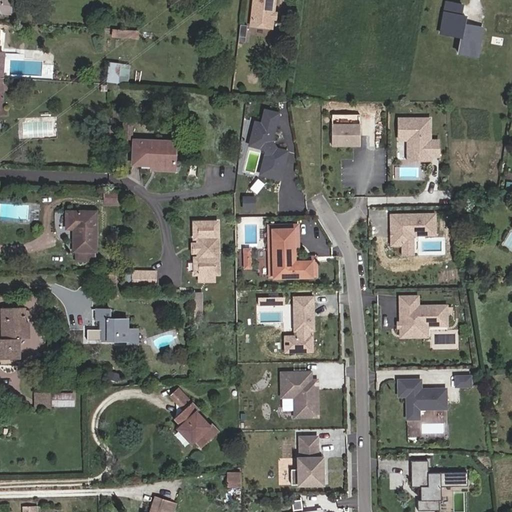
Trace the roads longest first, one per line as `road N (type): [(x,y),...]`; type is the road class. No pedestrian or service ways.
road 1 (residential): [(317,199),(342,238),(352,275),(365,511)]
road 2 (unknown): [(0,502),(189,499)]
